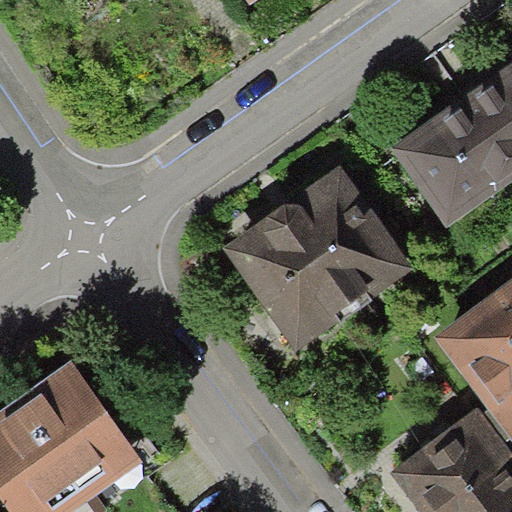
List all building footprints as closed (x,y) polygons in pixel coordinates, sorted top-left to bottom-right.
[(511,64),(394,147),(448,226),(511,181),(511,64)] [(226,247),(297,348),(410,269),(339,169),(226,247)] [(511,435),(511,279),(437,335),(511,435)] [(0,409),(0,498),(9,511),(70,511),(143,462),(71,360),(0,409)] [(392,471),(422,511),(511,511),(511,455),(476,408),(392,471)]
